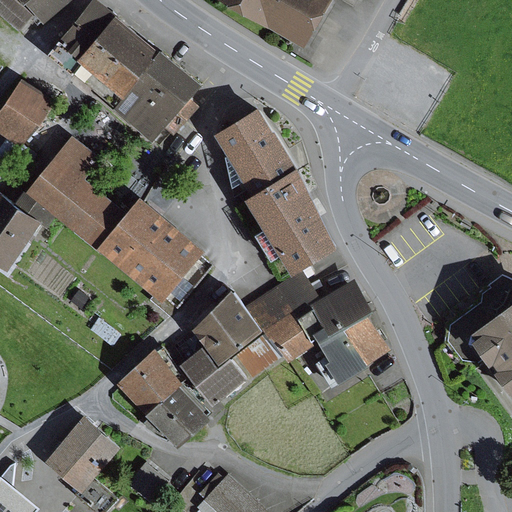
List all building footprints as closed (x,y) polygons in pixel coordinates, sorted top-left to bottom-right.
[(70,0),(0,0),(0,9),(21,28),(34,16),(40,23),(46,17),(49,19),(70,0)] [(119,10),(106,0),(92,0),(53,50),(75,66),(84,55),(119,10)] [(332,0),(244,0),(311,38),(332,0)] [(119,10),(84,55),(127,90),(163,46),(119,10)] [(163,46),(127,90),(116,106),(155,137),(168,121),(178,130),(190,116),(180,107),(204,78),(163,46)] [(58,96),(26,75),(0,113),(0,125),(27,143),(58,96)] [(265,103),(220,129),(258,197),(302,267),(337,244),(306,165),(265,103)] [(104,157),(75,134),(31,189),(59,212),(103,247),(105,245),(134,209),(91,174),(104,157)] [(21,201),(3,188),(0,192),(0,258),(13,267),(45,222),(50,226),(59,212),(31,189),(30,189),(21,201)] [(146,193),(134,209),(105,245),(168,297),(211,246),(146,193)] [(327,298),(303,268),(255,301),(274,331),(302,314),(327,298)] [(376,309),(356,280),(327,298),(302,314),(316,336),(321,333),(326,340),(373,311),(376,309)] [(237,284),(199,324),(224,358),(267,326),(237,284)] [(511,301),(480,325),(496,347),(511,369),(511,301)] [(396,347),(373,311),(326,340),(337,356),(331,360),(327,354),(319,359),(336,385),(396,347)] [(302,314),(274,331),(292,359),(319,342),(316,336),(302,314)] [(267,332),(238,354),(254,375),(283,354),(267,332)] [(206,342),(184,360),(217,402),(250,375),(236,357),(225,366),(206,342)] [(158,348),(122,381),(150,413),(185,381),(187,381),(158,348)] [(185,381),(150,413),(145,417),(157,430),(170,437),(174,433),(185,445),(216,416),(185,381)] [(124,442),(89,412),(50,459),(85,488),(96,475),(124,442)] [(171,481),(147,461),(129,484),(153,503),(171,481)] [(0,511),(35,511),(43,503),(6,472),(0,479),(0,511)] [(264,511),(269,508),(230,473),(199,506),(205,511),(264,511)] [(104,511),(119,494),(96,475),(85,488),(81,493),(102,511),(104,511)]
